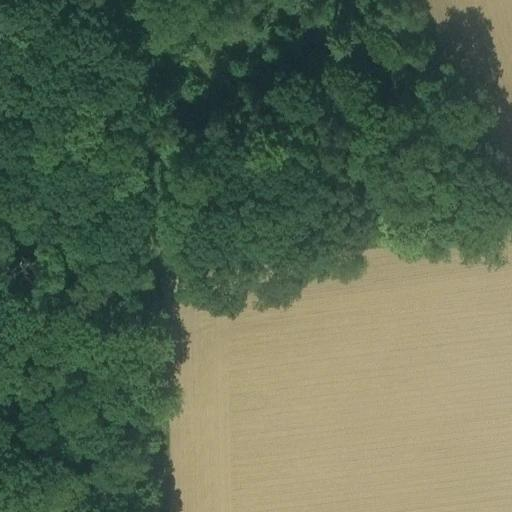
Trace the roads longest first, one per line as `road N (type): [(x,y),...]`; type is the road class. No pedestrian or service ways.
road 1 (track): [(161,246),(167,511)]
road 2 (track): [(156,0),(161,246)]
road 3 (track): [(161,246),(0,299)]
